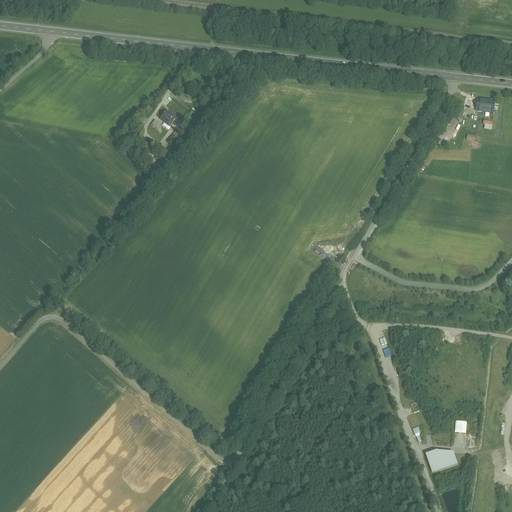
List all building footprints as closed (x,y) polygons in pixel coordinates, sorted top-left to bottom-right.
[(495,103),(478,101),(477,111),(494,113),(495,103)] [(465,111),(458,108),(454,117),(453,119),(460,122),(465,111)] [(157,117),(167,126),(174,119),(165,109),(157,117)] [(453,119),(451,118),(447,125),(453,127),(456,120),(453,119)] [(165,129),(156,121),(150,127),(163,138),(165,135),(164,134),(165,133),(163,131),(165,129)] [(447,130),(442,127),(437,134),(442,137),(443,137),(447,130)] [(175,133),(167,142),(172,146),(178,140),(177,139),(179,137),(175,133)] [(162,165),(158,162),(152,169),(159,175),(168,164),(165,162),(162,165)] [(384,338),(378,340),(381,346),(387,343),(384,338)] [(382,351),(385,358),(391,356),(388,349),(382,351)] [(413,414),(419,411),(416,403),(409,405),(413,414)] [(420,425),(416,415),(409,418),(413,427),(420,425)] [(467,433),(467,422),(454,422),(454,433),(467,433)] [(428,474),(430,474),(458,466),(458,462),(456,462),(453,453),(432,453),(422,456),(424,463),(424,461),(428,474)]
